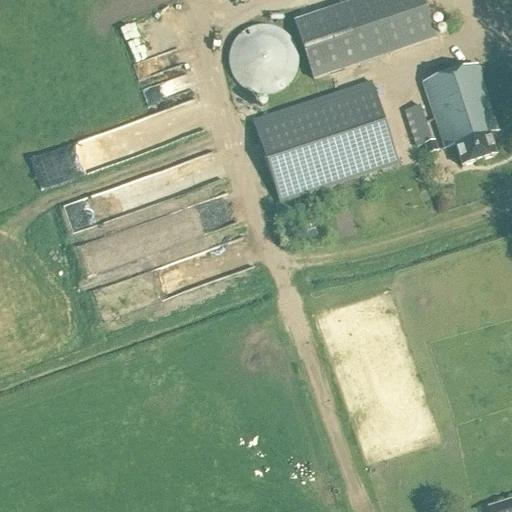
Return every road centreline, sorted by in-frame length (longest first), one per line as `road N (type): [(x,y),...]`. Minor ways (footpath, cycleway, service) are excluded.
road 1 (track): [(207,41),(215,100),(360,511)]
road 2 (track): [(274,266),(392,247),(511,205)]
